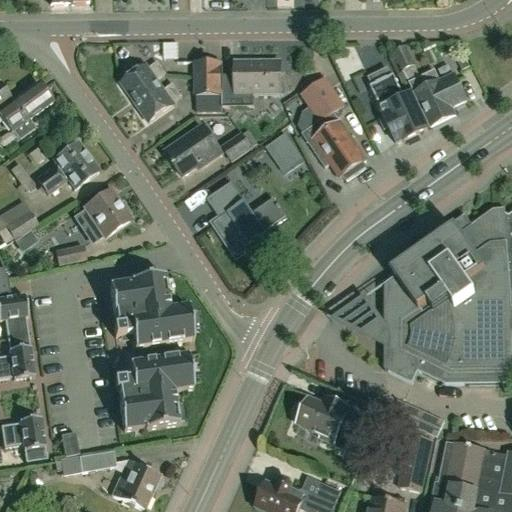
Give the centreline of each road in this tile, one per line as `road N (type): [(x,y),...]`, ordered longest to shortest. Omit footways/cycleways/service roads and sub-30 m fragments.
road 1 (tertiary): [(497,0),(438,24),(23,32)]
road 2 (tertiary): [(23,32),(69,85),(223,309),(271,348)]
road 3 (secondary): [(271,348),(348,246),(511,127)]
road 4 (secondary): [(194,511),(271,348)]
